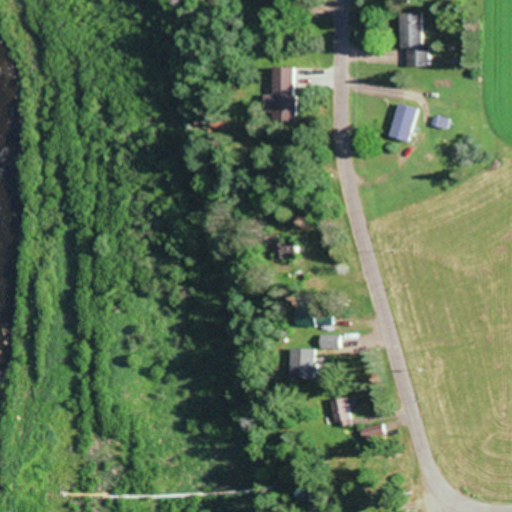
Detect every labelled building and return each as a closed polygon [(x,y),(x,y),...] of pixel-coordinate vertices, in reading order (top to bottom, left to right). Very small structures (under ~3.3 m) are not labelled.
[(408,10),(408,46),(414,46),(414,64),(435,64),(435,41),(430,41),(430,10),(408,10)] [(301,64),(278,65),(279,118),(302,117),(301,64)] [(424,105),(403,100),(396,134),(416,138),(424,105)] [(299,237),(277,239),(279,258),(301,256),(299,237)] [(317,346),(280,344),(278,371),(315,373),(317,346)] [(338,397),(340,420),(355,418),(353,395),(338,397)]
